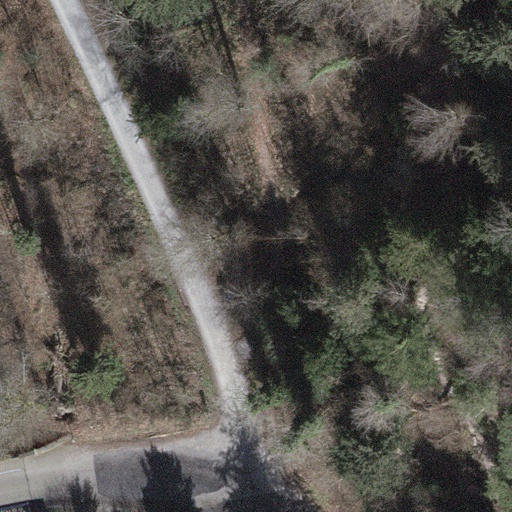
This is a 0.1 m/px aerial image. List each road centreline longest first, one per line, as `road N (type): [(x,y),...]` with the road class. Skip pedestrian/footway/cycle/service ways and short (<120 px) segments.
road 1 (track): [(66,0),(244,368),(238,487)]
road 2 (unclassified): [(0,492),(129,475),(238,487),(301,511)]
